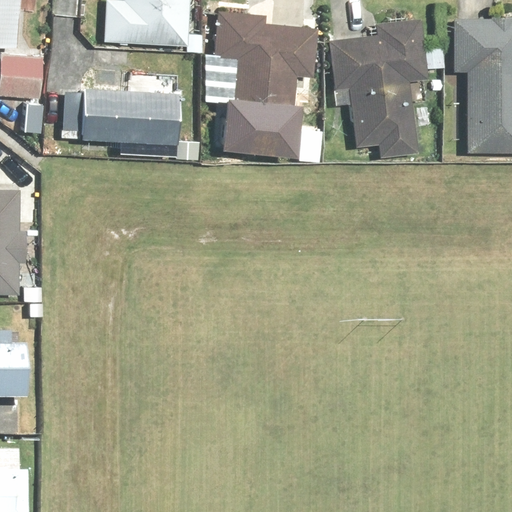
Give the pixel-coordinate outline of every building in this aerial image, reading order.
[(0,0),(0,53),(12,54),(14,0),(0,0)] [(101,1),(99,45),(183,49),(185,0),(116,0),(116,1),(101,1)] [(312,23),(208,16),(204,63),(226,64),(222,131),(287,136),(291,77),(308,79),(312,23)] [(420,84),(418,22),(375,23),(375,37),(325,38),(326,93),(342,93),(344,150),(374,149),(374,161),(408,160),(406,85),(420,84)] [(511,22),(447,23),(447,75),(459,75),(459,156),(511,155),(511,22)] [(127,57),(79,54),(77,74),(125,76),(127,57)] [(36,61),(0,58),(0,97),(34,99),(36,61)] [(173,94),(60,90),(58,143),(171,147),(173,94)] [(44,102),(27,100),(24,129),(42,131),(44,102)] [(17,186),(0,185),(0,295),(15,296),(17,186)] [(21,349),(0,348),(0,405),(19,406),(21,349)] [(20,511),(22,478),(0,477),(0,511),(20,511)]
